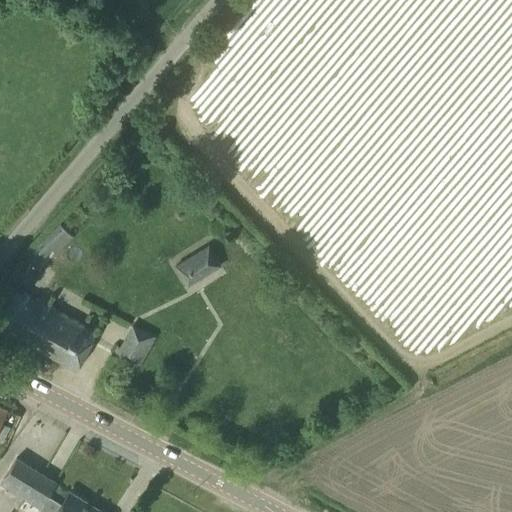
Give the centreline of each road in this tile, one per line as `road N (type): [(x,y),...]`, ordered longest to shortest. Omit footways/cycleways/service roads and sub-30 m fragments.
road 1 (unclassified): [(0,252),(215,0)]
road 2 (secondary): [(276,511),(0,368)]
